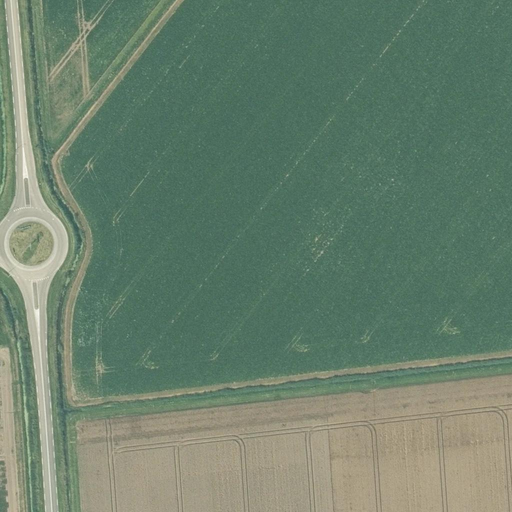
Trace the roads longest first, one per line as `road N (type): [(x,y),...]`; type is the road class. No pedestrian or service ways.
road 1 (secondary): [(50,511),(37,331)]
road 2 (secondary): [(10,0),(23,161)]
